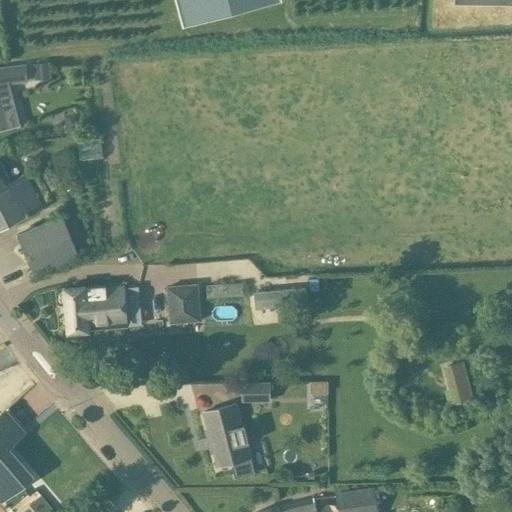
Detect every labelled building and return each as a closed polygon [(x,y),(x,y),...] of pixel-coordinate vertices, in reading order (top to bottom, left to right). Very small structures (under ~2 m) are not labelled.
[(176,0),(184,25),(278,0),(176,0)] [(0,131),(8,129),(0,99),(0,97),(9,95),(6,85),(29,82),(27,64),(0,67),(0,131)] [(48,64),(33,66),(35,82),(50,81),(48,64)] [(67,139),(79,137),(76,115),(64,117),(67,139)] [(25,175),(11,182),(0,161),(0,228),(42,206),(25,175)] [(89,253),(75,219),(65,223),(62,216),(18,234),(35,276),(89,253)] [(202,320),(198,282),(166,285),(170,323),(202,320)] [(127,326),(124,284),(85,288),(84,287),(65,288),(69,332),(88,330),(127,326)] [(207,286),(207,298),(243,296),(242,284),(207,286)] [(308,293),(306,291),(305,288),(255,292),(256,308),(307,304),(306,301),(308,299),(308,293)] [(278,347),(270,340),(261,341),(254,348),(255,358),(262,364),(272,364),(278,356),(278,347)] [(463,361),(443,367),(449,390),(446,391),(450,403),(450,405),(460,402),(465,401),(473,398),(473,396),(463,361)] [(271,401),(270,382),(241,383),(242,402),(271,401)] [(311,382),(311,393),(328,393),(328,382),(311,382)] [(231,463),(235,478),(254,472),(247,444),(250,443),(245,424),(242,425),(236,404),(204,412),(218,466),(231,463)] [(21,434),(3,412),(0,414),(0,500),(28,477),(4,447),(21,434)] [(377,511),(374,488),(336,493),(338,511),(377,511)] [(317,511),(314,497),(254,511),(317,511)]
